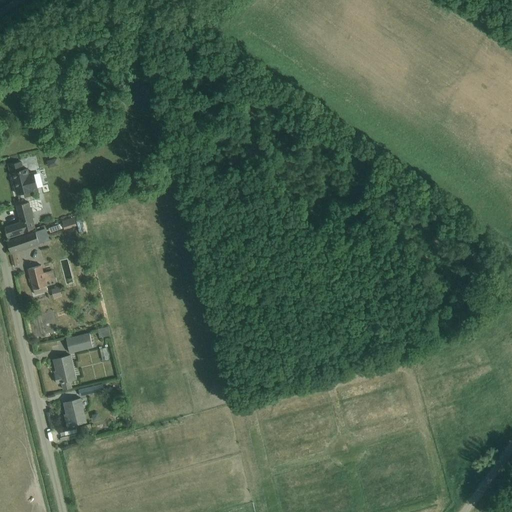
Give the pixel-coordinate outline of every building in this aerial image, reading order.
[(28,174),(28,172),(27,171),(24,172),(22,164),(9,167),(11,176),(12,175),(17,195),(39,191),(35,173),(28,174)] [(5,227),(8,237),(34,229),(28,203),(16,206),(20,223),(5,227)] [(60,225),(50,229),(51,234),(62,230),(60,225)] [(9,254),(13,266),(19,264),(15,251),(39,244),(35,232),(7,241),(10,253),(9,253),(9,254)] [(42,266),(28,269),(34,294),(47,291),(43,274),(42,266)] [(61,284),(53,287),(56,296),(64,294),(61,284)] [(100,327),(102,336),(112,333),(110,325),(100,327)] [(89,333),(67,339),(71,353),(93,348),(89,333)] [(57,385),(62,383),(63,391),(71,389),(70,382),(76,380),(71,356),(53,360),(57,376),(55,376),(57,385)] [(103,384),(79,390),(81,397),(105,391),(103,384)] [(65,419),(67,427),(86,423),(81,400),(64,404),(67,418),(65,419)]
